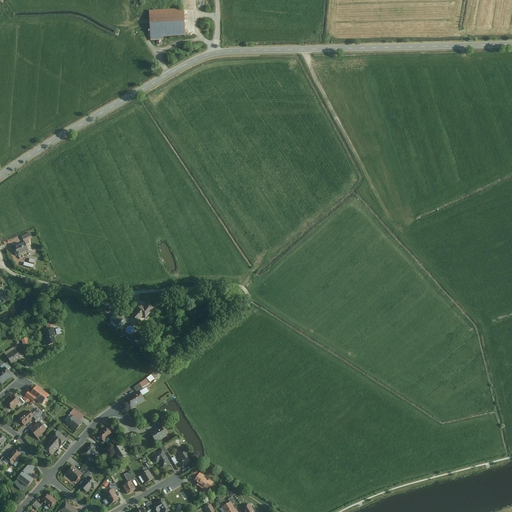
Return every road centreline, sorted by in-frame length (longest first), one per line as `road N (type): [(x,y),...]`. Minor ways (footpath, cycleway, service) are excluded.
road 1 (tertiary): [(0,176),(211,54),(511,45)]
road 2 (residential): [(2,265),(77,292),(127,293)]
road 3 (residential): [(50,477),(118,406),(132,430)]
road 4 (track): [(127,293),(237,285),(249,292)]
